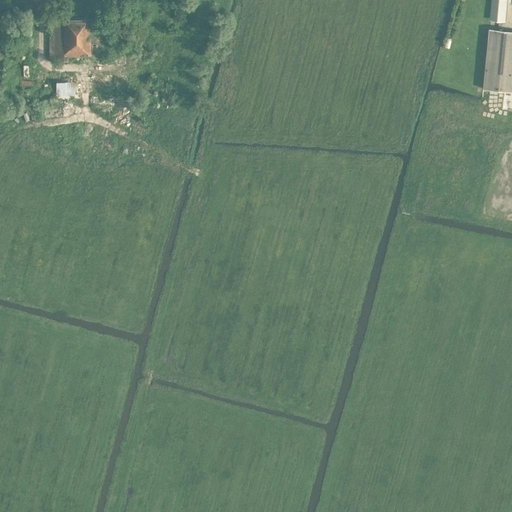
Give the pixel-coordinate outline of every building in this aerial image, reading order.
[(506,0),(491,0),(490,18),(504,20),(506,0)] [(49,24),(49,61),(68,61),(68,56),(96,56),(96,43),(90,43),(89,18),(57,18),(57,24),(49,24)] [(511,30),(489,29),(483,88),(511,91),(511,30)] [(112,84),(113,71),(94,70),(94,84),(112,84)] [(56,95),(57,95),(74,95),(74,99),(82,99),(82,93),(79,93),(74,81),(56,82),(56,95)] [(99,84),(95,108),(106,110),(111,86),(99,84)] [(152,372),(149,371),(145,385),(148,386),(151,387),(154,373),(152,372)]
